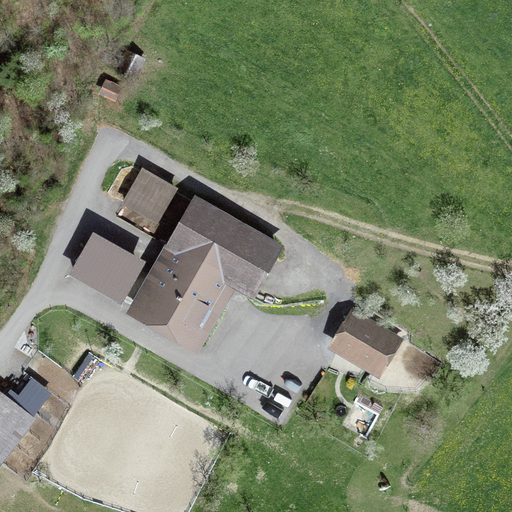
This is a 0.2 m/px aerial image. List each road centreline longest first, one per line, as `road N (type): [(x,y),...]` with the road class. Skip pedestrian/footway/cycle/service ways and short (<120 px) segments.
road 1 (track): [(0,337),(42,283),(85,175),(111,153),(167,166),(234,196),(335,268),(330,321),(288,368),(225,377),(149,347),(84,306)]
road 2 (track): [(234,196),(511,272)]
road 3 (track): [(511,131),(402,0)]
